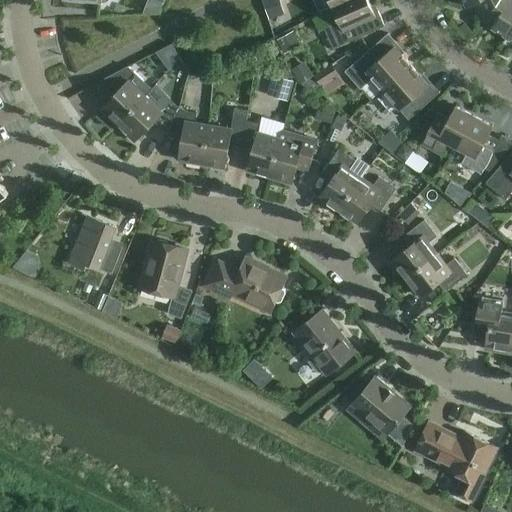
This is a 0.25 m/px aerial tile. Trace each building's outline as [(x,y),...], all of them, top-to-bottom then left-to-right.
[(374,13),(367,0),(349,0),(332,8),(338,22),(324,29),(333,49),(384,26),(377,11),(374,13)] [(462,0),(467,8),(473,4),(481,20),(485,23),(499,0),(462,0)] [(511,0),(499,0),(485,23),(492,27),(491,28),(505,37),(511,24),(511,0)] [(372,79),(382,90),(411,66),(385,36),(345,71),(360,89),(372,79)] [(171,44),(153,54),(158,65),(176,55),(171,44)] [(333,63),(315,74),(321,84),(339,73),(333,63)] [(411,66),(382,90),(408,120),(436,95),(411,66)] [(117,92),(100,109),(117,125),(145,96),(151,90),(135,74),(127,67),(104,79),(117,92)] [(153,123),(168,130),(178,107),(170,103),(161,112),(145,96),(117,125),(134,142),(153,123)] [(447,143),(457,148),(474,116),(455,106),(446,123),(435,118),(422,143),(442,153),(447,143)] [(178,107),(168,130),(182,137),(178,160),(201,164),(208,125),(195,123),(196,113),(187,111),(178,107)] [(229,144),(241,146),(245,121),(246,121),(248,111),(234,109),(230,129),(208,125),(201,164),(225,169),(229,144)] [(350,114),(344,130),(362,137),(368,120),(350,114)] [(493,126),(474,116),(457,148),(466,153),(461,163),(481,174),(485,167),(490,171),(511,145),(511,140),(502,135),(494,149),(484,144),(493,126)] [(245,121),(241,146),(253,148),(246,171),(269,177),(280,139),(282,130),(284,124),(261,117),(260,124),(246,121),(245,121)] [(308,171),(317,141),(282,130),(280,139),(269,177),(292,184),(296,168),(308,171)] [(320,197),(338,210),(361,177),(350,169),(356,161),(338,149),(323,172),(332,179),(320,197)] [(365,166),(376,174),(388,158),(376,150),(365,166)] [(511,151),(485,183),(505,200),(511,191),(511,151)] [(0,199),(8,194),(0,185),(0,180),(1,180),(2,181),(3,180),(0,176),(0,199)] [(361,177),(338,210),(357,223),(370,205),(380,211),(396,188),(379,177),(373,185),(361,177)] [(467,212),(487,227),(495,218),(475,202),(467,212)] [(399,215),(404,221),(407,224),(419,212),(411,203),(399,215)] [(86,263),(112,273),(122,247),(110,242),(116,227),(87,216),(69,262),(84,268),(86,263)] [(391,260),(405,278),(437,254),(428,243),(437,236),(424,220),(402,237),(409,246),(391,260)] [(149,256),(141,287),(172,296),(168,313),(181,318),(192,291),(176,285),(186,250),(168,245),(166,242),(159,240),(156,242),(153,241),(153,243),(150,245),(148,253),(149,256)] [(437,254),(405,278),(419,296),(437,283),(445,292),(467,275),(454,258),(445,265),(437,254)] [(215,259),(203,285),(229,297),(232,292),(243,297),(244,300),(270,312),(275,301),(278,302),(281,301),(285,292),(284,289),(281,287),(286,277),(246,258),(240,271),(215,259)] [(485,350),(508,353),(511,326),(511,313),(501,312),(503,301),(482,297),(477,325),(489,327),(485,350)] [(206,313),(221,322),(227,311),(212,302),(206,313)] [(322,309),(290,334),(307,356),(306,360),(316,372),(320,372),(323,377),(356,352),(322,309)] [(197,333),(198,318),(184,317),(183,332),(197,333)] [(370,326),(358,332),(366,346),(377,340),(370,326)] [(375,377),(352,405),(386,434),(395,424),(401,416),(409,406),(375,377)] [(414,425),(401,416),(395,424),(408,434),(414,425)] [(429,421),(415,450),(448,466),(446,469),(462,477),(454,493),(471,501),(498,448),(465,431),(461,439),(450,434),(451,432),(429,421)]
